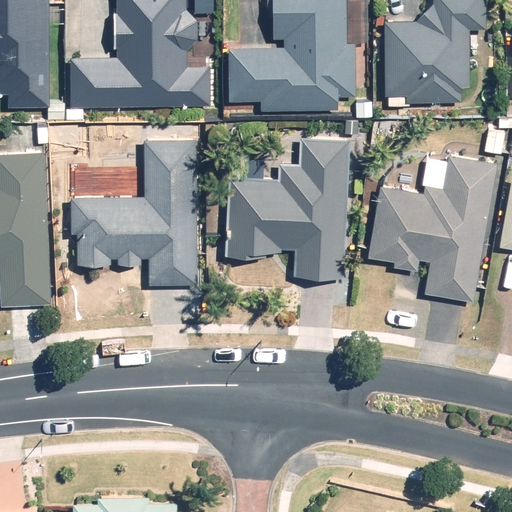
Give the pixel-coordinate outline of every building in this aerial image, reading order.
[(53,101),(52,0),(0,0),(0,88),(12,89),(13,101),(53,101)] [(73,52),(74,101),(213,100),(212,61),(189,61),(189,44),(200,33),(200,13),(189,3),(188,0),(120,0),(121,51),(73,52)] [(265,94),(265,105),(341,104),(340,90),(358,90),(357,38),(350,38),(349,0),(276,0),(277,33),(287,33),(287,42),(233,42),(234,94),(265,94)] [(389,15),(389,88),(409,87),(410,96),(464,96),(464,79),(473,79),(472,22),(489,22),(488,0),(434,0),(421,15),(389,15)] [(66,119),(53,119),(53,163),(65,163),(66,151),(80,151),(81,119),(66,119)] [(508,124),(490,121),(486,145),(504,148),(508,124)] [(345,272),(352,133),(305,131),(298,270),(345,272)] [(153,278),(200,278),(198,135),(148,135),(149,190),(77,191),(78,257),(153,257),(153,278)] [(54,298),(48,146),(0,147),(0,151),(2,195),(0,194),(0,260),(4,260),(6,300),(54,298)] [(477,295),(500,156),(452,148),(446,184),(428,181),(427,188),(384,181),(372,256),(420,264),(421,254),(434,256),(429,287),(477,295)] [(182,511),(182,495),(154,496),(154,490),(102,491),(103,497),(76,497),(76,511),(182,511)]
